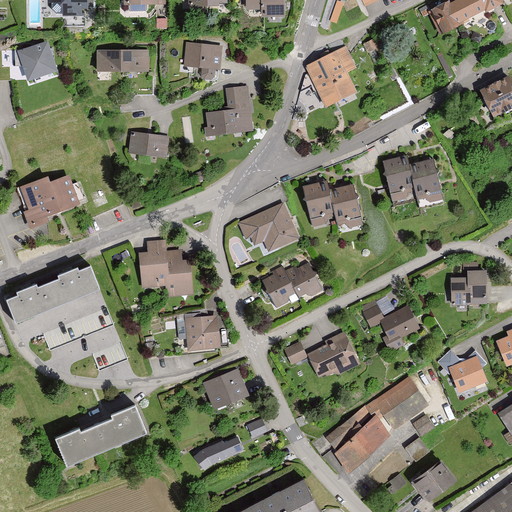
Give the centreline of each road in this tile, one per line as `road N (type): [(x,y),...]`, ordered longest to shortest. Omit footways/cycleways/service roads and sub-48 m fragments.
road 1 (residential): [(0,304),(25,353),(69,381),(172,381),(252,348)]
road 2 (residential): [(252,348),(449,248),(477,247),(511,273)]
road 3 (residential): [(511,59),(310,163),(250,167)]
road 4 (tertiary): [(252,348),(293,435),(362,511)]
road 5 (residential): [(303,51),(156,112)]
road 6 (residential): [(157,220),(16,272)]
road 7 (tertiary): [(303,51),(282,118),(250,167)]
road 8 (residential): [(303,51),(414,0)]
